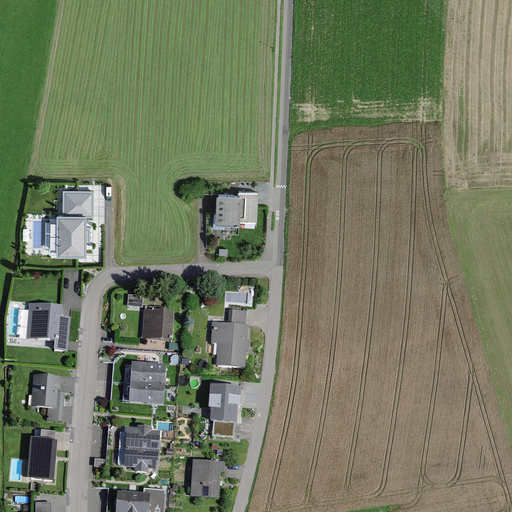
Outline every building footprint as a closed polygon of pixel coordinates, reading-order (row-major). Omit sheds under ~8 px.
[(240,220),(255,221),(256,192),(238,191),(238,196),(219,195),(218,223),(240,224),(240,220)] [(66,217),(58,217),(58,258),(85,258),(85,216),(90,216),(90,194),(65,194),(66,217)] [(70,309),(82,310),(83,269),(64,269),(63,318),(70,318),(70,309)] [(57,309),(30,307),(27,339),(53,341),(53,349),(62,350),(65,321),(56,320),(57,309)] [(243,370),(245,329),(242,329),(243,316),(229,315),(229,328),(213,327),(212,346),(218,346),(217,369),(243,370)] [(173,317),(145,316),(144,341),(172,343),(173,317)] [(134,367),(133,384),(163,386),(164,369),(134,367)] [(61,383),(35,380),(32,408),(51,410),(50,421),(61,423),(63,397),(60,397),(61,383)] [(133,384),(132,401),(161,404),(163,386),(133,384)] [(239,393),(210,391),(209,424),(238,425),(239,393)] [(129,433),(127,450),(158,453),(159,435),(129,433)] [(54,443),(28,442),(26,479),(51,481),(54,443)] [(127,450),(126,468),(157,470),(158,453),(127,450)] [(220,466),(194,464),(191,497),(218,499),(220,466)] [(147,511),(149,499),(117,497),(115,511),(147,511)]
